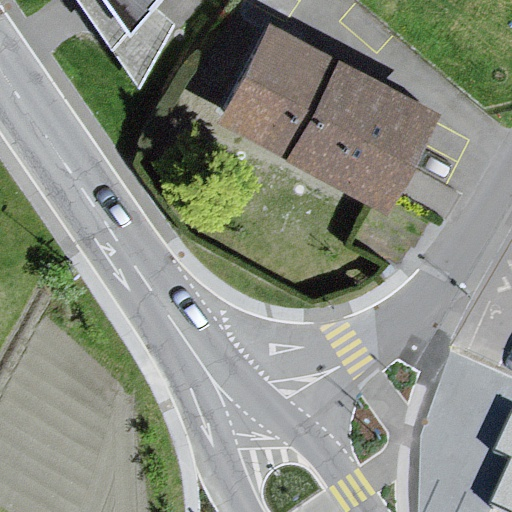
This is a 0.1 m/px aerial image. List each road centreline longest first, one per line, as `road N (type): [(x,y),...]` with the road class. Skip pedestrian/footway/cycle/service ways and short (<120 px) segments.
road 1 (residential): [(226,401),(0,70)]
road 2 (residential): [(511,170),(441,291),(346,348),(226,401)]
road 3 (residential): [(368,511),(294,427),(226,401)]
